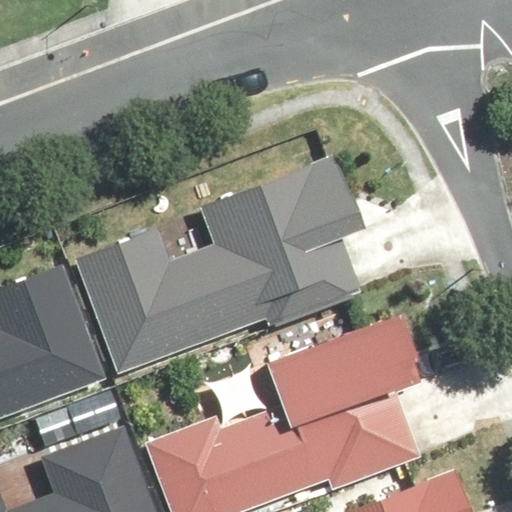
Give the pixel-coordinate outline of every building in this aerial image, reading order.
[(215,190),(229,229),(182,246),(171,215),(90,245),(132,356),(280,300),(284,311),(370,279),(350,226),(379,215),(351,139),(215,190)] [(0,276),(0,280),(11,313),(0,316),(0,403),(119,362),(79,249),(0,276)] [(438,363),(414,296),(281,345),(307,415),(267,430),(255,401),(236,408),(233,399),(156,429),(188,511),(211,511),(342,460),(345,468),(433,440),(412,373),(438,363)] [(0,511),(173,511),(131,407),(54,437),(71,479),(19,500),(0,453),(0,511)] [(491,511),(471,457),(335,506),(336,511),(491,511)]
